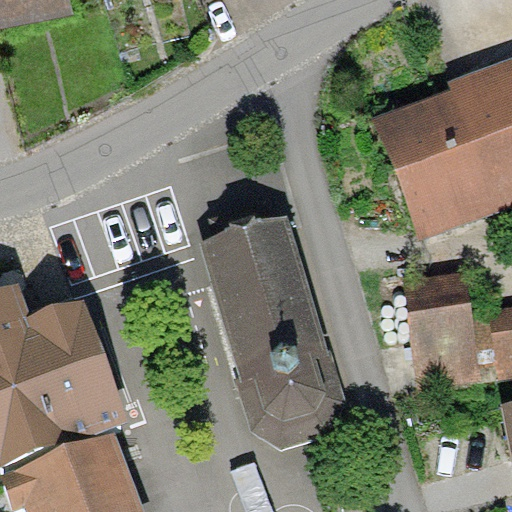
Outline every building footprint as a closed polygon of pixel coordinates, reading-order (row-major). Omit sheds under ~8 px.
[(0,0),(0,13),(73,0),(0,0)] [(511,70),(454,90),(458,103),(385,129),(424,242),(511,211),(511,70)] [(288,223),(202,250),(241,380),(236,381),(252,434),(282,451),(328,437),(348,405),(331,352),(329,353),(288,223)] [(466,276),(407,286),(423,393),(480,384),(475,356),(494,353),(499,385),(511,383),(511,307),(488,311),(489,320),(474,322),(466,276)] [(0,298),(0,474),(2,479),(114,436),(120,434),(130,430),(84,309),(33,328),(19,292),(0,298)] [(143,511),(114,436),(2,479),(13,511),(143,511)]
